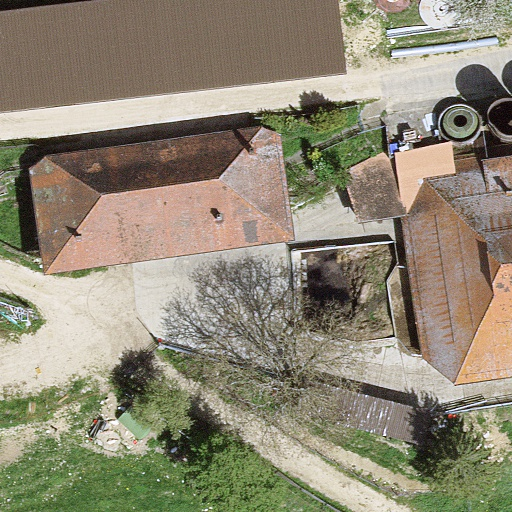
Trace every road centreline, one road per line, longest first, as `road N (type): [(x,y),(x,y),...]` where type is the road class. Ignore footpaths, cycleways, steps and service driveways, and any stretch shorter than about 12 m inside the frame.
road 1 (track): [(0,117),(511,50)]
road 2 (track): [(384,511),(0,267)]
